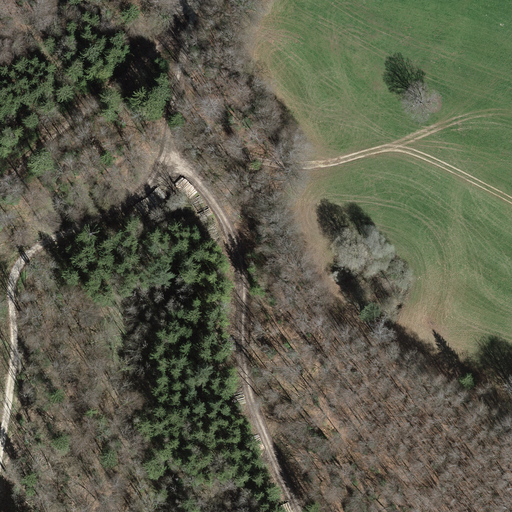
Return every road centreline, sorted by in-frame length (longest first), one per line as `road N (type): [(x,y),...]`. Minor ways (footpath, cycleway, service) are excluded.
road 1 (track): [(301,511),(248,387),(244,289),(231,233),(209,193),(171,153),(182,23)]
road 2 (track): [(0,456),(16,343),(14,262),(136,194),(171,153)]
road 3 (track): [(511,200),(397,144),(289,164),(169,137)]
road 4 (track): [(0,182),(182,23)]
